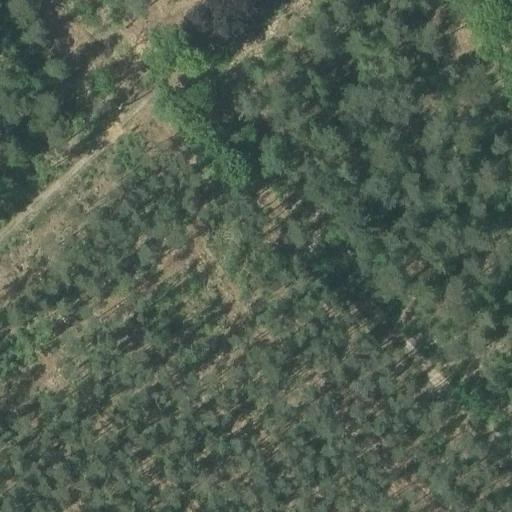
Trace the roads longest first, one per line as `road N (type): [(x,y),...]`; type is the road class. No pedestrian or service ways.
road 1 (track): [(511,479),(146,91)]
road 2 (track): [(146,91),(0,235)]
road 3 (track): [(254,0),(146,91)]
road 4 (track): [(146,91),(65,0)]
